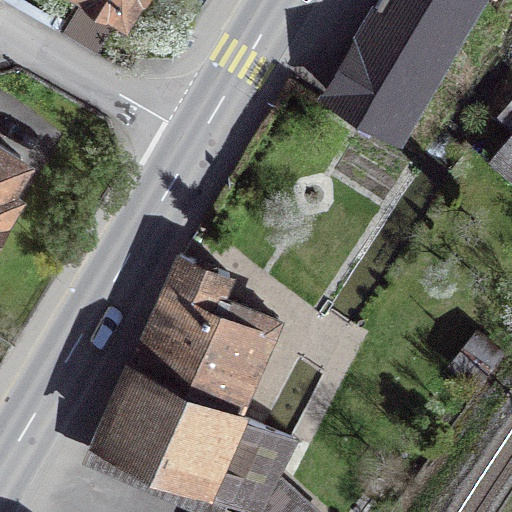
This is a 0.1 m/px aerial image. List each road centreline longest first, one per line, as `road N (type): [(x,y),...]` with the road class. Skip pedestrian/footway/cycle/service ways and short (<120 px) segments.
road 1 (primary): [(0,476),(200,144)]
road 2 (residential): [(0,32),(200,144)]
road 3 (primary): [(200,144),(292,0)]
